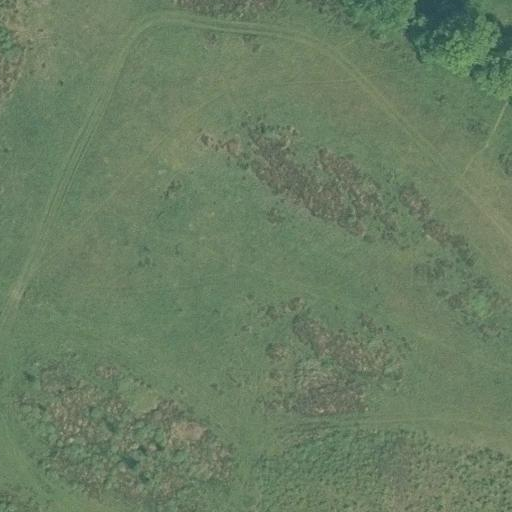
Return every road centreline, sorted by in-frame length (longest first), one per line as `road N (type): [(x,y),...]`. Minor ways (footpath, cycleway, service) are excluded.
road 1 (track): [(0,331),(122,41),(146,25),(323,44)]
road 2 (track): [(279,0),(511,240)]
